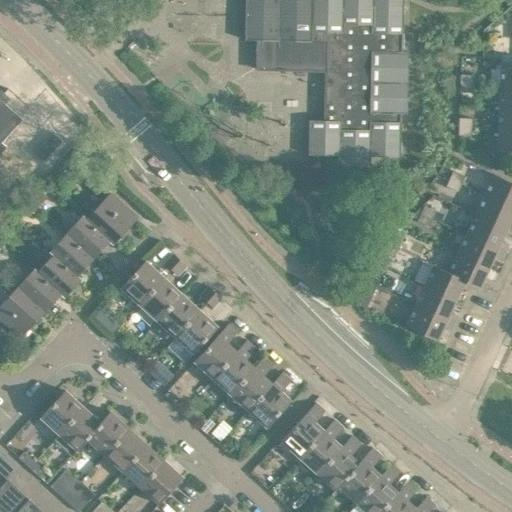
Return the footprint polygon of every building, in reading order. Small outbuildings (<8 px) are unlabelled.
[(257,57),(256,69),(270,69),(270,70),(276,70),(313,70),(313,71),(325,71),(325,80),(324,80),(324,82),(325,82),(325,95),(324,95),(324,120),(309,120),(308,154),(310,154),(338,154),(338,165),(340,165),(340,164),(368,165),(368,166),(370,166),(370,155),(398,156),(400,156),(401,113),(406,113),(407,112),(406,112),(406,83),(407,83),(407,82),(406,82),(407,53),(408,53),(408,52),(402,52),(403,0),(245,0),(245,40),(246,40),(246,39),(257,40),(257,57)] [(511,61),(500,61),(500,84),(511,84),(511,61)] [(460,74),(460,82),(472,83),(473,75),(460,74)] [(472,83),(460,82),(459,91),(472,92),(472,83)] [(511,84),(500,84),(499,106),(511,106),(511,84)] [(0,153),(6,147),(1,142),(22,119),(0,99),(0,97),(4,93),(0,88),(0,153)] [(511,106),(499,106),(498,127),(511,127),(511,106)] [(458,117),(458,126),(471,127),(471,118),(458,117)] [(471,127),(458,126),(458,134),(471,135),(471,127)] [(511,127),(498,127),(497,150),(511,150),(511,127)] [(61,141),(53,133),(34,153),(43,161),(61,141)] [(97,164),(79,148),(70,157),(88,174),(97,164)] [(453,170),(449,178),(461,183),(464,176),(453,170)] [(511,182),(493,174),(484,194),(511,207),(511,182)] [(461,183),(449,178),(445,186),(457,191),(461,183)] [(40,190),(31,201),(37,206),(46,196),(40,190)] [(110,192),(87,218),(86,219),(109,240),(108,241),(112,244),(137,217),(110,192)] [(511,207),(484,194),(475,214),(506,229),(511,216),(511,207)] [(37,206),(31,201),(21,211),(27,217),(37,206)] [(424,205),(420,213),(432,218),(436,211),(424,205)] [(432,218),(420,213),(417,221),(429,226),(432,218)] [(475,214),(466,234),(505,251),(508,245),(501,241),(506,229),(475,214)] [(83,215),(66,233),(93,258),(108,241),(109,240),(86,219),(87,218),(83,215)] [(0,238),(4,242),(5,241),(14,231),(8,226),(0,234),(0,238)] [(25,242),(14,231),(5,241),(16,252),(25,242)] [(66,233),(49,252),(53,255),(54,254),(77,275),(93,258),(66,233)] [(466,234),(457,253),(488,268),(494,255),(501,258),(505,251),(466,234)] [(388,236),(385,243),(397,248),(400,242),(388,236)] [(397,248),(385,243),(381,252),(393,257),(397,248)] [(457,253),(448,272),(447,274),(471,285),(479,288),(486,291),(490,284),(483,280),(488,268),(457,253)] [(54,254),(53,255),(38,271),(37,272),(60,293),(60,294),(63,297),(81,278),(77,275),(54,254)] [(179,259),(173,254),(164,263),(171,269),(179,259)] [(177,275),(186,265),(179,259),(171,269),(177,275)] [(163,277),(145,260),(120,287),(139,304),(163,277)] [(433,265),(423,285),(455,300),(461,287),(468,291),(471,285),(447,274),(448,272),(433,265)] [(37,272),(38,271),(34,268),(18,286),(45,310),(60,294),(60,293),(37,272)] [(367,274),(363,283),(375,288),(379,279),(367,274)] [(181,293),(163,277),(139,304),(156,320),(181,293)] [(375,288),(363,283),(360,290),(372,295),(375,288)] [(423,285),(414,305),(453,323),(457,316),(449,313),(455,300),(423,285)] [(45,310),(18,286),(0,305),(0,319),(20,337),(45,310)] [(215,292),(208,286),(200,295),(206,301),(215,292)] [(212,307),(221,298),(215,292),(206,301),(212,307)] [(199,309),(181,293),(156,320),(174,336),(199,309)] [(453,323),(414,305),(405,326),(437,340),(443,327),(450,330),(453,323)] [(102,308),(95,315),(112,331),(119,324),(102,308)] [(217,326),(199,309),(174,336),(193,353),(217,326)] [(237,331),(228,323),(194,361),(212,378),(236,351),(227,342),(237,331)] [(246,340),(236,351),(212,378),(230,394),(254,367),(245,359),(255,348),(246,340)] [(273,364),(264,356),(254,367),(230,394),(247,410),(272,383),(263,375),(273,364)] [(158,361),(149,370),(164,384),(172,374),(158,361)] [(282,372),(272,383),(247,410),(266,427),(290,400),(281,391),(291,380),(282,372)] [(83,407),(65,390),(40,417),(58,433),(58,434),(83,407)] [(324,410),(315,402),(281,440),(299,457),(324,430),(314,422),(324,410)] [(100,422),(83,407),(58,434),(58,433),(53,439),(72,456),(87,439),(86,439),(101,423),(100,422)] [(128,428),(110,411),(100,422),(101,423),(86,439),(87,439),(104,455),(128,428)] [(343,427),(334,419),(324,430),(299,457),(317,473),(341,447),(332,438),(343,427)] [(146,444),(128,428),(104,455),(122,471),(146,444)] [(352,435),(341,447),(317,473),(335,490),(339,487),(338,486),(359,463),(358,462),(350,455),(360,443),(352,435)] [(164,460),(146,444),(122,471),(140,487),(164,460)] [(381,455),(372,447),(358,462),(359,463),(338,486),(339,487),(356,502),(380,475),(371,466),(381,455)] [(34,461),(23,451),(18,457),(28,467),(34,461)] [(15,469),(0,455),(0,473),(6,479),(15,469)] [(158,504),(182,477),(164,460),(140,487),(158,504)] [(39,476),(44,470),(34,461),(28,467),(39,476)] [(390,464),(380,475),(356,502),(366,511),(379,511),(398,491),(389,483),(399,472),(390,464)] [(75,477),(66,468),(50,486),(59,495),(75,477)] [(68,503),(85,485),(75,477),(59,495),(68,503)] [(6,479),(0,485),(0,503),(15,487),(6,479)] [(417,488),(408,480),(398,491),(379,511),(411,511),(416,508),(407,499),(417,488)] [(78,511),(94,494),(85,485),(68,503),(78,511)] [(0,505),(7,511),(9,511),(25,496),(15,487),(0,503),(0,505)] [(426,496),(416,508),(411,511),(427,511),(435,504),(426,496)] [(33,511),(38,508),(29,499),(16,511),(33,511)] [(108,511),(111,509),(101,501),(91,511),(108,511)]
